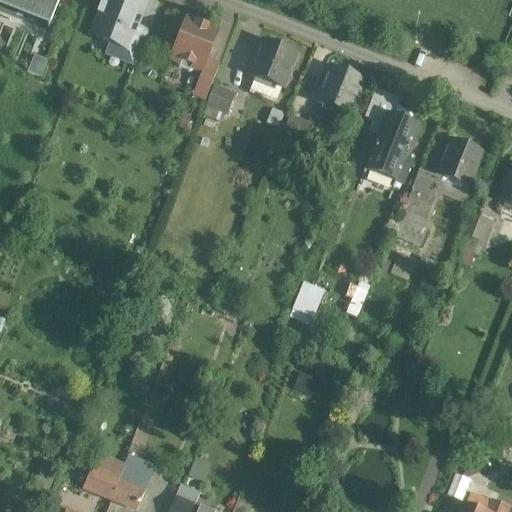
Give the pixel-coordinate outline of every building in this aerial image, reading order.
[(6,0),(5,4),(50,22),(58,2),(63,4),(64,0),(6,0)] [(126,2),(125,0),(103,0),(92,30),(95,39),(95,41),(126,53),(127,53),(137,29),(146,5),(137,2),(132,4),(126,2)] [(217,33),(185,21),(169,61),(175,63),(178,70),(189,74),(195,71),(201,73),(205,62),(217,33)] [(137,29),(127,53),(126,53),(122,62),(135,67),(148,34),(137,29)] [(294,53),(264,40),(250,74),(281,86),(294,53)] [(511,53),(503,76),(511,79),(511,53)] [(47,62),(33,57),(26,74),(40,79),(47,62)] [(201,73),(192,96),(205,101),(218,67),(205,62),(201,73)] [(362,80),(332,68),(319,101),(348,113),(362,80)] [(114,97),(119,86),(86,73),(81,84),(114,97)] [(235,97),(214,88),(206,107),(228,115),(235,97)] [(398,100),(374,91),(363,119),(371,122),(373,118),(382,122),(385,115),(392,118),(398,100)] [(392,118),(385,115),(382,122),(370,151),(371,151),(403,164),(410,147),(414,149),(417,141),(413,140),(418,128),(392,118)] [(309,127),(288,119),(281,137),(302,146),(309,127)] [(482,149),(450,137),(437,173),(469,185),(482,149)] [(403,164),(371,151),(365,167),(397,179),(403,164)] [(511,170),(511,173),(504,171),(498,186),(505,188),(500,200),(511,204),(511,170)] [(433,200),(411,192),(403,211),(425,219),(433,200)] [(425,219),(403,211),(398,225),(420,233),(425,219)] [(495,226),(475,219),(468,237),(487,245),(495,226)] [(413,272),(420,243),(398,238),(391,267),(413,272)] [(304,282),(289,317),(311,326),(325,290),(304,282)] [(171,303),(153,296),(139,330),(158,337),(171,303)] [(236,317),(204,304),(200,314),(212,318),(213,315),(233,323),(236,317)] [(325,399),(329,381),(298,374),(295,393),(325,399)] [(187,477),(204,483),(211,463),(194,458),(187,477)] [(147,477),(123,467),(118,483),(141,492),(147,477)] [(449,495),(464,501),(472,480),(456,474),(449,495)] [(118,483),(117,482),(110,500),(133,510),(141,492),(118,483)] [(200,494),(179,485),(174,499),(195,507),(200,494)] [(193,511),(195,507),(174,499),(168,511),(193,511)] [(511,509),(494,502),(490,511),(481,511),(464,506),(461,511),(509,511),(510,510),(511,509)]
